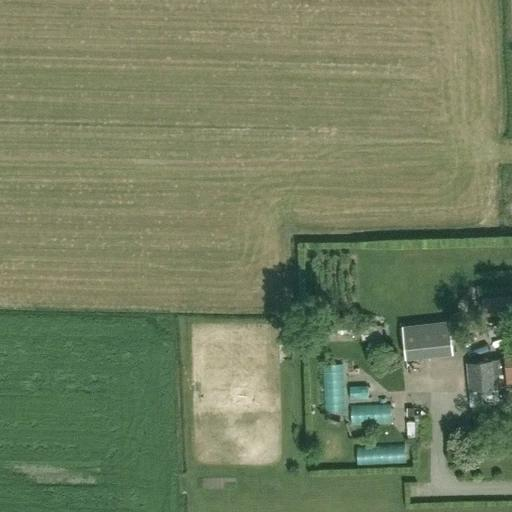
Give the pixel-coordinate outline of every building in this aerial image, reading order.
[(511,295),(481,298),(483,317),(511,313),(511,295)] [(450,321),(403,326),(406,360),(453,355),(450,321)] [(361,326),(362,342),(382,340),(380,324),(361,326)] [(505,360),(494,361),(467,364),(470,392),(471,392),(473,405),(497,404),(495,389),(497,389),(497,384),(511,382),(511,347),(503,348),(505,360)] [(329,414),(351,413),(349,369),(327,370),(329,414)] [(395,413),(393,405),(379,409),(372,384),(353,390),(362,423),(395,413)]
